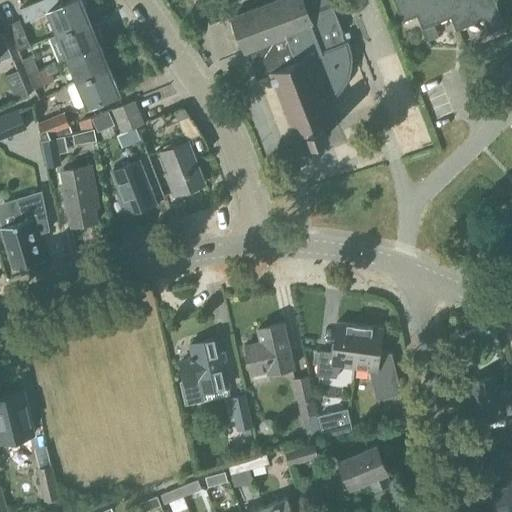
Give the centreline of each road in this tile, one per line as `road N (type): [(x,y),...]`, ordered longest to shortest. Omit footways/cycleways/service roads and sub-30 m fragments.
road 1 (residential): [(264,247),(223,128),(138,0)]
road 2 (tertiary): [(0,313),(110,274),(264,247)]
road 3 (residential): [(462,511),(409,269)]
road 4 (residential): [(409,269),(410,209),(511,112)]
road 5 (tertiary): [(409,269),(331,249),(264,247)]
